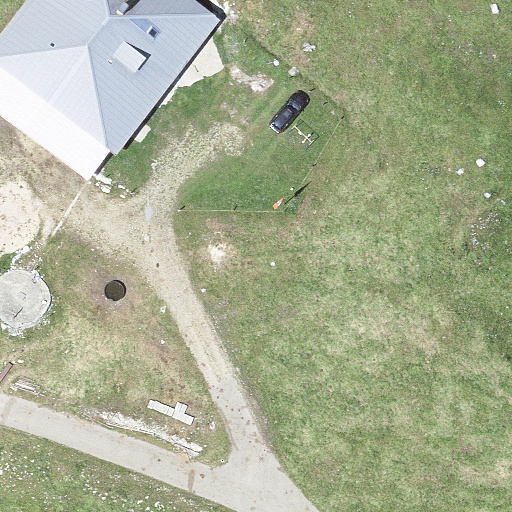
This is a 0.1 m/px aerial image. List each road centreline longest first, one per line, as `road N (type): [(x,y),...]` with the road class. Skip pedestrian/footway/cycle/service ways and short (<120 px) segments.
road 1 (track): [(281,511),(158,245),(137,231),(24,205),(0,225)]
road 2 (track): [(0,408),(281,511)]
